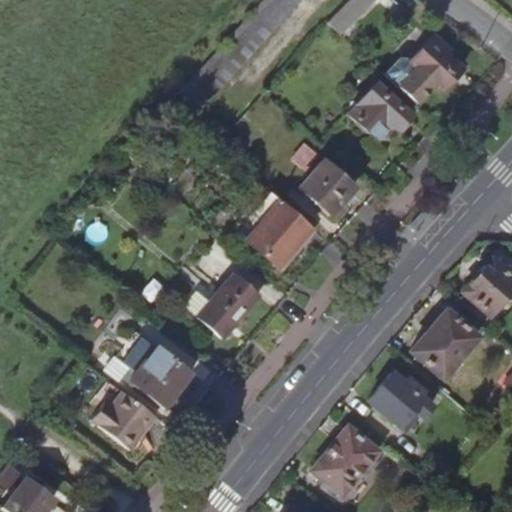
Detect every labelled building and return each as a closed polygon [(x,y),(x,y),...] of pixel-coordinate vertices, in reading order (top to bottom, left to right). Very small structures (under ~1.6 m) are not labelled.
[(264,0),(180,95),(202,113),(302,0),(264,0)] [(352,0),(349,4),(330,25),(344,37),(376,0),(352,0)] [(441,96),(462,74),(445,59),(449,54),(432,38),(408,65),(405,62),(400,62),(386,77),(393,83),(419,108),(435,90),(441,96)] [(399,134),(406,127),(406,121),(371,89),(344,120),(372,145),(387,128),(395,135),(399,134)] [(322,218),(351,188),(314,155),(286,186),(322,218)] [(313,228),(273,194),(252,218),(275,237),(261,252),(283,271),(308,242),(304,239),(313,228)] [(511,295),(511,263),(508,267),(496,256),(461,296),(490,321),(511,295)] [(224,340),(260,297),(237,276),(212,305),(197,292),(185,307),(224,340)] [(440,380),(476,340),(445,313),(410,353),(440,380)] [(174,398),(202,364),(168,337),(140,371),(174,398)] [(367,401),(376,409),(399,381),(390,374),(367,401)] [(399,381),(376,409),(399,428),(423,401),(399,381)] [(158,417),(119,387),(107,402),(101,397),(87,416),(132,451),(158,417)] [(310,471),(341,496),(377,453),(348,427),(310,471)] [(4,507),(10,511),(43,511),(56,495),(29,474),(4,507)] [(306,511),(291,502),(284,511),(306,511)]
